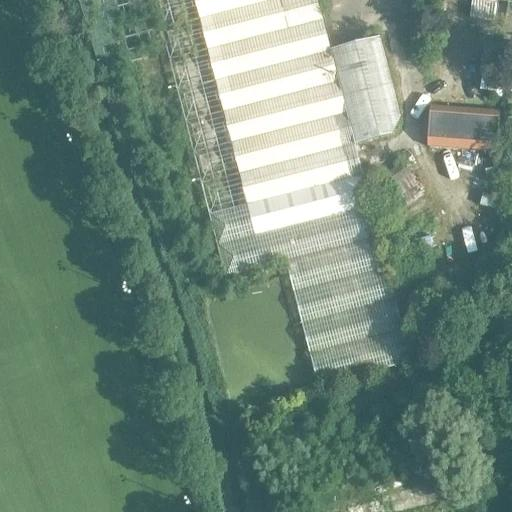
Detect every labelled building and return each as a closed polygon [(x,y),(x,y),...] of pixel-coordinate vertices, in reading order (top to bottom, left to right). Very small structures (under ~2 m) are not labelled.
[(330,52),(317,0),(154,0),(201,184),(225,276),(287,260),(319,385),(412,361),(357,145),(392,136),(401,117),(381,39),(330,52)] [(472,0),(469,18),(493,21),(496,1),(506,3),(506,0),(472,0)] [(511,47),(504,46),(485,44),(480,77),(506,80),(508,70),(511,64),(511,47)] [(493,141),(496,113),(435,107),(433,135),(493,141)] [(511,247),(509,228),(496,230),(501,264),(511,262),(511,247)] [(511,375),(497,383),(511,409),(511,375)] [(470,397),(437,409),(441,418),(465,410),(470,421),(481,417),(477,405),(487,402),(481,384),(476,386),(475,384),(472,385),(474,389),(468,391),(470,397)] [(449,483),(390,496),(393,511),(399,511),(453,500),(449,483)] [(346,506),(347,511),(385,511),(382,498),(346,506)]
